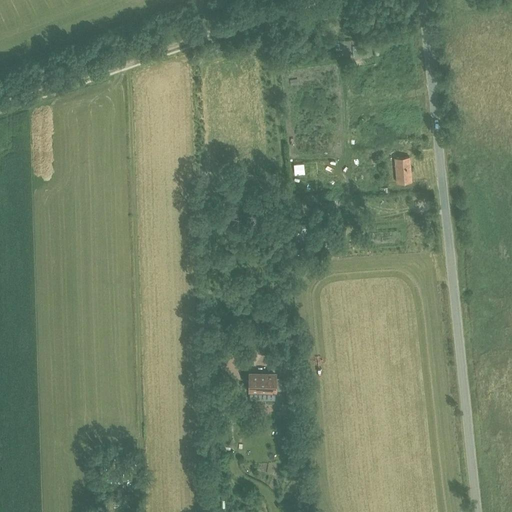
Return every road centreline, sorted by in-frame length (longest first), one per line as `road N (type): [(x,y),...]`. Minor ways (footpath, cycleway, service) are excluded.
road 1 (unclassified): [(477,511),(421,0)]
road 2 (track): [(313,0),(0,107)]
